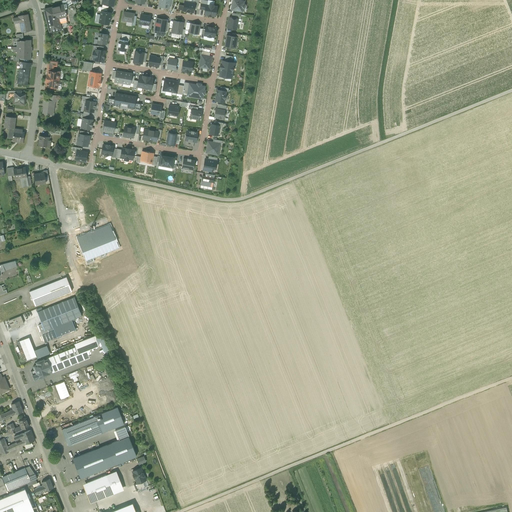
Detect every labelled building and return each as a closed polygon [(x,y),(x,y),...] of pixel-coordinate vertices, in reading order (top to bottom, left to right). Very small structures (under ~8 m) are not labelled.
[(63,5),(44,9),(50,33),(60,30),(58,22),(66,20),(65,16),(66,16),(65,13),(66,13),(66,12),(65,12),(64,8),(67,7),(70,23),(78,22),(74,5),(68,7),(68,6),(72,3),(69,0),(67,0),(65,1),(64,1),(64,2),(62,3),(63,5)] [(160,0),(160,7),(169,8),(169,5),(170,0),(160,0)] [(232,0),(232,3),(232,5),(231,10),(242,12),(243,8),(244,8),(244,4),(244,1),(239,0),(232,0)] [(183,11),(193,13),(194,8),(195,3),(194,3),(185,1),(183,11)] [(209,5),(209,6),(206,5),(205,10),(204,14),(215,16),(217,7),(213,7),(213,5),(209,5)] [(107,12),(101,11),(101,12),(99,23),(109,24),(109,21),(110,21),(111,17),(110,17),(111,13),(107,12)] [(134,14),(123,12),(122,21),(132,22),(133,16),(134,14)] [(28,14),(18,16),(18,17),(13,18),(14,24),(19,23),(21,33),(31,31),(28,14)] [(146,25),(149,25),(150,19),(150,17),(140,15),(139,24),(142,24),(142,25),(145,25),(146,25)] [(238,19),(232,18),(230,17),(228,28),(236,30),(238,19)] [(155,30),(164,31),(166,22),(166,20),(157,19),(157,22),(156,22),(155,27),(156,27),(155,30)] [(183,23),(174,21),(172,33),(181,34),(182,29),(183,23)] [(199,25),(191,24),(190,29),(190,33),(193,33),(198,34),(198,29),(199,25)] [(209,28),(205,27),(205,30),(204,35),(204,36),(207,36),(207,37),(211,37),(214,38),(216,29),(213,28),(209,27),(209,28)] [(97,43),(106,45),(108,35),(99,33),(97,43)] [(224,46),(233,48),(233,47),(234,42),(236,42),(237,37),(231,36),(226,36),(226,40),(224,39),(224,42),(225,42),(224,46)] [(31,40),(25,40),(25,41),(20,40),(20,41),(19,41),(17,41),(17,47),(20,47),(20,50),(31,50),(31,40)] [(121,40),(119,40),(119,43),(118,43),(117,47),(118,47),(117,50),(126,52),(126,48),(127,49),(128,45),(127,45),(128,41),(121,40)] [(95,61),(103,62),(105,51),(103,51),(95,49),(95,50),(95,52),(93,52),(92,57),(95,58),(95,61)] [(31,50),(20,50),(20,52),(17,52),(17,58),(19,58),(20,58),(20,59),(25,59),(31,59),(31,50)] [(133,63),(142,64),(142,62),(144,53),(135,51),(133,63)] [(148,65),(158,67),(159,65),(160,58),(153,57),(153,56),(150,55),(149,59),(148,65)] [(199,67),(209,69),(211,57),(209,56),(201,55),(199,67)] [(167,68),(175,70),(176,64),(177,60),(169,59),(168,62),(167,65),(167,68)] [(188,71),(191,72),(193,63),(183,61),(182,68),(181,70),(185,71),(184,72),(188,72),(188,71)] [(219,76),(231,78),(234,63),(231,62),(224,61),(222,61),(221,65),(220,65),(220,68),(221,68),(219,76)] [(92,63),(84,62),(82,70),(90,72),(91,72),(92,63)] [(29,66),(23,66),(23,69),(20,69),(18,84),(26,85),(29,66)] [(55,71),(55,72),(48,71),(48,75),(47,74),(47,77),(46,77),(46,78),(59,80),(59,76),(59,72),(55,71)] [(114,82),(122,83),(124,73),(116,71),(115,79),(114,82)] [(90,72),(87,85),(99,87),(101,74),(91,72),(90,72)] [(132,74),(124,73),(122,83),(130,85),(132,74)] [(144,88),(146,77),(144,76),(144,77),(143,77),(139,76),(138,81),(137,87),(144,88)] [(146,77),(144,88),(150,90),(151,90),(152,84),(153,79),(149,78),(148,77),(146,77)] [(59,80),(46,78),(46,80),(46,82),(47,82),(46,86),(53,87),(52,88),(57,88),(58,84),(59,80)] [(176,93),(178,85),(178,82),(165,80),(163,90),(176,93)] [(191,96),(202,98),(203,94),(204,95),(205,91),(204,91),(204,87),(201,86),(201,85),(197,84),(197,85),(189,84),(188,92),(190,92),(191,94),(191,96)] [(220,90),(217,90),(215,101),(224,102),(225,99),(226,95),(225,95),(226,92),(220,90)] [(25,95),(15,93),(14,103),(24,105),(25,95)] [(127,108),(134,109),(135,103),(136,97),(115,93),(114,99),(113,105),(120,106),(120,107),(127,109),(127,108)] [(50,101),(44,100),(42,114),(49,115),(53,115),(55,101),(50,101)] [(90,112),(94,113),(94,109),(95,109),(95,106),(95,102),(91,101),(85,100),(84,111),(90,112)] [(150,113),(160,115),(160,110),(161,106),(152,104),(150,113)] [(167,114),(177,116),(179,107),(176,107),(176,106),(172,105),(172,106),(169,105),(167,114)] [(217,109),(215,109),(214,117),(223,119),(224,116),(225,116),(226,113),(224,113),(225,110),(217,109)] [(190,118),(200,120),(201,112),(197,111),(191,110),(190,118)] [(15,117),(6,116),(4,127),(9,128),(14,129),(14,128),(15,117)] [(81,128),(91,130),(91,126),(92,126),(92,123),(92,120),(89,119),(83,118),(81,128)] [(105,130),(114,131),(115,123),(104,121),(103,129),(105,130)] [(219,126),(219,125),(214,125),(211,124),(209,134),(218,135),(219,126)] [(123,136),(133,138),(134,129),(131,129),(131,128),(128,127),(127,128),(124,127),(123,136)] [(14,129),(9,128),(8,138),(13,139),(12,140),(19,141),(19,142),(23,143),(24,133),(22,132),(22,130),(14,129)] [(142,139),(157,142),(157,137),(158,132),(154,131),(148,130),(144,130),(142,139)] [(194,142),(196,142),(196,139),(197,139),(197,136),(197,133),(194,132),(191,131),(191,132),(187,131),(187,135),(186,135),(185,141),(194,142)] [(166,144),(175,145),(175,143),(177,135),(168,133),(166,144)] [(76,145),(88,147),(89,141),(90,136),(88,136),(79,134),(78,134),(76,145)] [(49,137),(40,136),(38,146),(47,147),(48,140),(49,141),(49,137)] [(213,142),(208,142),(206,153),(218,155),(220,144),(213,142)] [(103,145),(101,154),(104,154),(104,155),(108,156),(108,155),(111,156),(112,156),(113,148),(113,147),(110,146),(106,145),(106,146),(103,145)] [(128,159),(132,160),(134,151),(130,150),(130,149),(126,149),(122,149),(122,150),(120,158),(124,159),(124,160),(128,161),(128,159)] [(75,160),(86,162),(87,153),(76,151),(75,160)] [(153,156),(154,153),(142,151),(141,157),(140,160),(146,161),(145,163),(152,164),(153,156)] [(159,166),(172,168),(173,165),(174,157),(161,155),(160,157),(159,163),(159,166)] [(195,161),(183,158),(182,168),(193,170),(195,161)] [(217,161),(208,159),(205,159),(203,170),(212,172),(213,168),(215,168),(217,161)] [(25,167),(22,168),(14,169),(13,169),(14,175),(15,177),(22,176),(22,178),(27,177),(25,167)] [(44,173),(33,174),(35,184),(46,182),(45,177),(44,173)] [(212,190),(214,178),(205,176),(203,176),(202,180),(201,180),(200,188),(212,190)] [(22,178),(20,178),(21,187),(28,186),(28,185),(27,177),(22,178)] [(12,262),(2,264),(5,271),(14,267),(12,262)] [(32,300),(35,306),(72,291),(66,277),(29,292),(31,298),(30,298),(31,300),(32,300)] [(74,297),(37,312),(42,324),(45,331),(48,330),(53,327),(72,320),(82,316),(74,297)] [(21,316),(8,321),(11,328),(24,324),(21,316)] [(72,320),(53,327),(57,337),(75,329),(72,320)] [(45,331),(42,324),(38,325),(42,335),(49,333),(48,330),(45,331)] [(105,351),(108,350),(102,336),(96,339),(97,341),(101,340),(105,351)] [(26,338),(16,342),(24,361),(33,358),(26,338)] [(84,344),(47,358),(47,359),(52,371),(52,372),(89,358),(86,349),(84,344)] [(44,360),(36,363),(37,365),(33,366),(35,370),(31,371),(34,380),(40,377),(41,378),(46,376),(45,375),(48,374),(48,373),(52,371),(47,359),(44,361),(44,360)] [(2,378),(0,378),(0,393),(9,389),(4,377),(2,378)] [(64,382),(54,385),(60,399),(69,396),(64,382)] [(19,401),(11,404),(14,411),(15,414),(23,411),(19,401)] [(10,411),(1,415),(3,420),(4,419),(10,417),(15,414),(14,411),(11,413),(10,411)] [(95,416),(62,429),(68,446),(102,432),(97,421),(102,419),(100,415),(95,416)] [(29,427),(26,418),(19,421),(21,427),(20,427),(15,429),(16,432),(29,427)] [(13,423),(8,426),(6,426),(8,431),(10,435),(16,432),(15,429),(13,423)] [(125,426),(115,430),(119,439),(129,435),(125,426)] [(30,430),(14,437),(15,440),(20,438),(21,442),(17,444),(16,443),(7,447),(9,451),(34,440),(30,430)] [(128,436),(73,459),(80,478),(136,455),(128,436)] [(7,447),(3,438),(0,439),(0,449),(2,454),(9,451),(7,447)] [(0,477),(0,493),(27,482),(35,479),(37,478),(35,474),(29,466),(25,468),(0,477)] [(140,468),(132,471),(133,474),(134,478),(135,477),(137,483),(142,481),(146,480),(142,472),(140,468)] [(106,475),(87,482),(89,487),(85,489),(88,498),(93,496),(95,501),(114,494),(112,489),(119,486),(116,477),(108,480),(106,475)] [(43,485),(34,489),(35,494),(36,495),(53,488),(49,479),(42,482),(43,485)] [(142,481),(137,483),(134,484),(137,491),(145,487),(142,481)] [(25,489),(0,499),(0,511),(30,511),(34,511),(25,489)] [(135,511),(132,503),(110,511),(135,511)]
